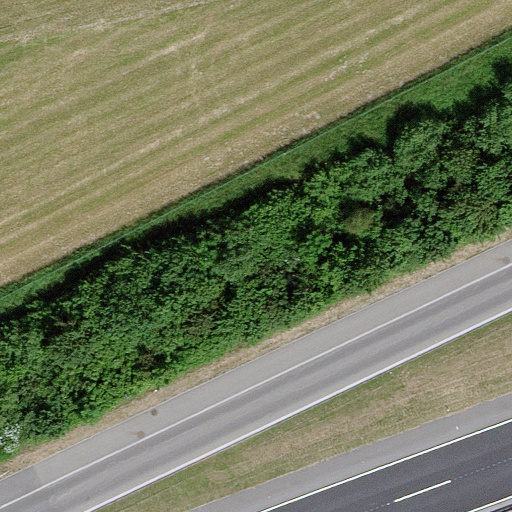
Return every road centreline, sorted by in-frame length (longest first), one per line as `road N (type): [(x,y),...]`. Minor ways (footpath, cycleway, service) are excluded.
road 1 (motorway): [(511,286),(39,511)]
road 2 (motorway): [(511,458),(366,511)]
